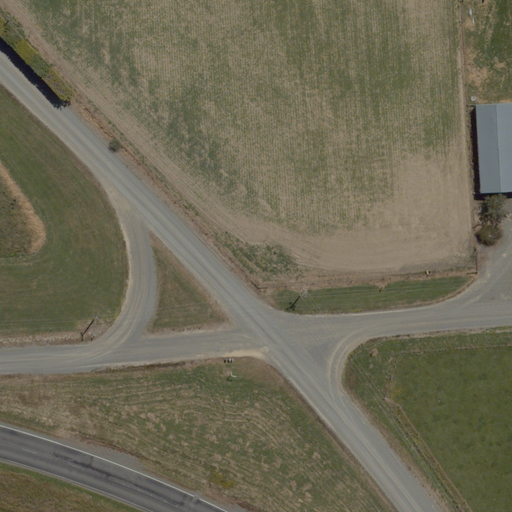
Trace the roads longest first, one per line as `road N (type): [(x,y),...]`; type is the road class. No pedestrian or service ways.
road 1 (unclassified): [(0,52),(275,335)]
road 2 (unclassified): [(0,362),(275,335)]
road 3 (unclassified): [(275,335),(511,309)]
road 4 (unclassified): [(275,335),(416,511)]
road 5 (tertiary): [(0,446),(135,489),(180,511)]
